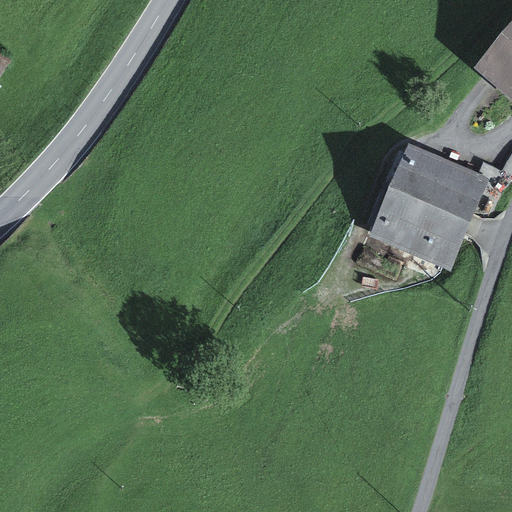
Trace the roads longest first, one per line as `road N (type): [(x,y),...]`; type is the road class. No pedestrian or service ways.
road 1 (unclassified): [(511,209),(418,511)]
road 2 (secondary): [(168,0),(81,131),(0,218)]
